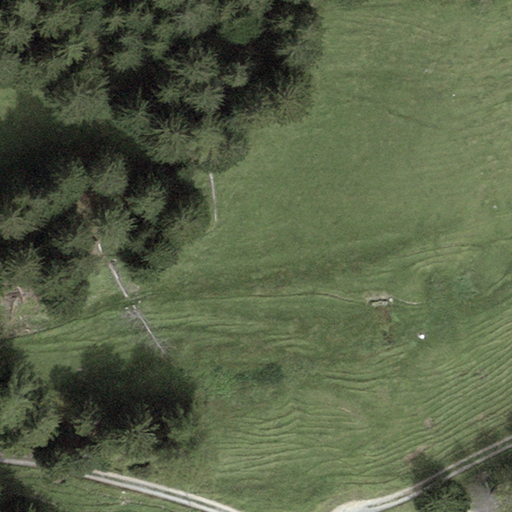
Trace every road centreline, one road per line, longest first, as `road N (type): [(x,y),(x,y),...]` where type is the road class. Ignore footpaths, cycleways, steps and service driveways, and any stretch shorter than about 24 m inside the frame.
road 1 (track): [(224,511),(113,477),(0,457)]
road 2 (track): [(350,511),(390,501),(511,440)]
